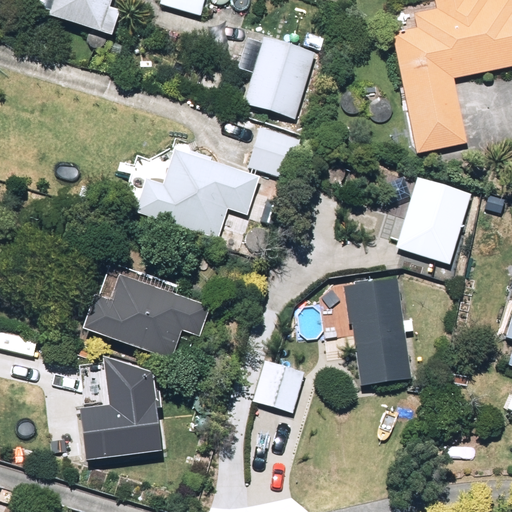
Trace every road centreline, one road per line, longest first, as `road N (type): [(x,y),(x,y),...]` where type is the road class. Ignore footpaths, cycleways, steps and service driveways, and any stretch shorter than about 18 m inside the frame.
road 1 (residential): [(361,511),(438,494),(511,491)]
road 2 (residential): [(0,473),(124,511)]
